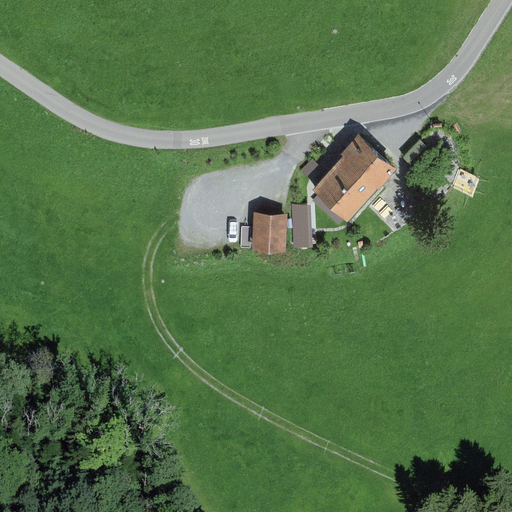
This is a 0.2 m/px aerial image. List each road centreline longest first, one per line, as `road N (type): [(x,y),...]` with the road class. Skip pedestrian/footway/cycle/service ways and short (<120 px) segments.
road 1 (residential): [(0,63),(84,122),(125,136),(226,136),(411,104),(461,67),(504,0)]
road 2 (track): [(178,219),(149,257),(153,312),(166,342),(269,417),(482,511)]
